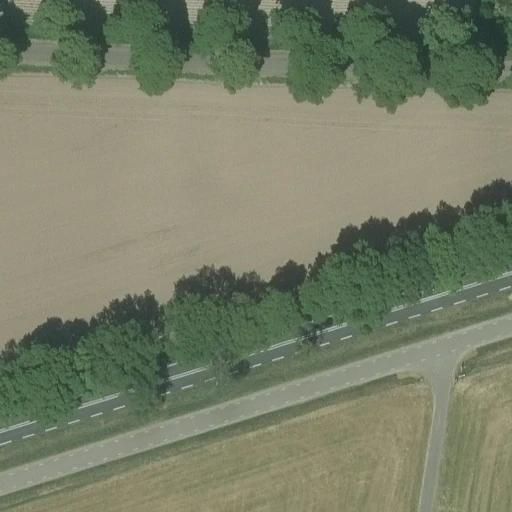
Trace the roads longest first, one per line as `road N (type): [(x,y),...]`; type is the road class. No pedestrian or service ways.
road 1 (primary): [(0,433),(511,275)]
road 2 (unclassified): [(0,486),(511,329)]
road 3 (unclassified): [(511,67),(171,67),(0,53)]
